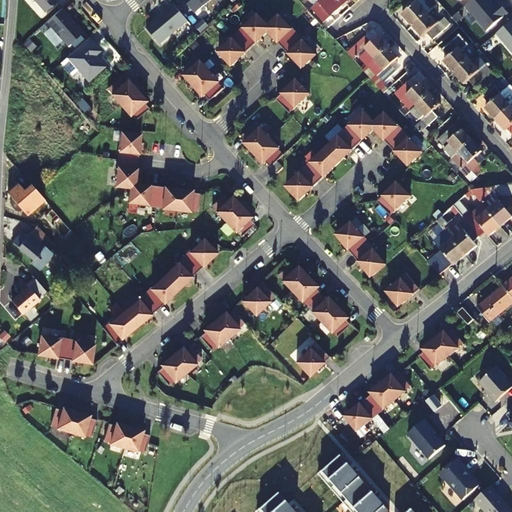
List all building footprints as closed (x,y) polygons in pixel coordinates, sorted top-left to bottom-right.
[(35,0),(46,12),(58,2),(56,0),(35,0)] [(183,0),(195,13),(211,0),(183,0)] [(311,10),(323,24),(345,4),(342,0),(317,0),(320,3),(311,10)] [(417,2),(402,15),(412,27),(439,3),(436,0),(432,0),(427,5),(421,0),(420,0),(418,2),(417,2)] [(489,0),(472,0),(465,6),(487,32),(508,14),(499,3),(495,6),(489,0)] [(160,45),(188,21),(174,3),(167,9),(168,10),(146,28),(160,45)] [(444,9),(439,3),(412,27),(422,38),(427,34),(433,40),(450,24),(445,18),(443,20),(438,14),(444,9)] [(63,8),(47,22),(69,46),(85,32),(63,8)] [(268,32),(269,26),(265,23),(258,15),(252,22),(251,21),(237,33),(252,48),(268,32)] [(284,49),(299,35),(287,22),(286,23),(279,16),(269,26),(268,32),(284,49)] [(511,21),(496,34),(511,52),(511,21)] [(374,30),(366,37),(372,43),(379,36),(374,30)] [(252,48),(237,33),(224,45),(226,47),(219,53),(232,67),(252,48)] [(284,49),(303,69),(316,56),(310,49),(311,48),(299,35),(284,49)] [(379,36),(372,43),(366,37),(347,53),(354,60),(358,57),(365,65),(361,69),(363,71),(389,47),(379,36)] [(454,73),(469,60),(462,52),(469,46),(460,36),(442,51),(448,58),(444,62),(454,73)] [(32,38),(26,43),(32,50),(38,46),(32,38)] [(90,38),(68,57),(89,81),(106,67),(98,58),(97,59),(95,57),(101,51),(90,38)] [(363,71),(384,94),(388,90),(383,84),(397,72),(391,65),(399,58),(389,47),(363,71)] [(194,87),(211,72),(201,62),(196,57),(182,69),(187,74),(185,76),(194,87)] [(480,59),(473,64),(469,60),(454,73),(464,85),(468,81),(475,88),(492,72),(480,59)] [(220,83),(211,72),(194,87),(204,97),(206,96),(210,101),(224,89),(219,84),(220,83)] [(501,74),(492,82),(497,87),(484,99),(489,105),(485,109),(495,120),(511,105),(511,94),(501,82),(504,79),(504,78),(501,74)] [(126,82),(122,76),(108,88),(113,94),(112,94),(121,105),(138,91),(128,80),(126,82)] [(415,76),(407,83),(414,90),(421,83),(415,76)] [(310,95),(297,81),(277,100),(290,114),(310,95)] [(411,112),(431,94),(421,83),(414,90),(407,83),(395,94),(411,112)] [(147,102),(138,91),(121,105),(131,116),(132,115),(136,121),(150,109),(145,103),(147,102)] [(438,117),(433,112),(441,105),(431,94),(411,112),(418,121),(420,119),(423,122),(415,129),(426,140),(430,137),(431,135),(426,129),(438,117)] [(511,105),(495,120),(505,132),(507,130),(511,135),(511,105)] [(374,130),(374,124),(364,113),(358,120),(357,119),(344,131),(358,146),(374,130)] [(390,147),(405,133),(393,120),(392,121),(385,114),(374,124),(374,130),(390,147)] [(254,154),(270,139),(261,129),(260,130),(255,124),(242,137),(247,142),(245,144),(254,154)] [(438,140),(446,149),(444,151),(452,159),(472,141),(462,130),(455,136),(449,130),(438,140)] [(358,146),(344,131),(331,143),(332,144),(325,150),(338,164),(358,146)] [(138,161),(141,134),(122,132),(121,142),(120,141),(118,159),(138,161)] [(417,146),(405,133),(390,147),(408,167),(423,154),(416,147),(417,146)] [(280,150),(270,139),(254,154),(264,164),(266,163),(271,168),(278,162),(284,156),(279,150),(280,150)] [(480,154),(482,152),(472,141),(452,159),(461,169),(460,171),(466,177),(486,160),(480,154)] [(319,183),(338,164),(325,150),(319,156),(318,155),(305,168),(319,183)] [(452,159),(444,151),(439,154),(447,163),(452,159)] [(136,184),(138,161),(118,159),(116,177),(117,177),(116,186),(131,188),(136,184)] [(277,174),(284,168),(278,162),(271,168),(277,174)] [(319,183),(305,168),(292,180),(293,181),(286,187),(299,202),(319,183)] [(45,200),(36,190),(32,185),(24,191),(18,184),(8,194),(11,198),(10,200),(10,201),(11,204),(12,207),(14,209),(19,212),(21,210),(26,215),(45,200)] [(156,207),(158,186),(136,184),(131,188),(129,203),(147,205),(146,206),(156,207)] [(397,184),(377,203),(390,217),(411,198),(397,184)] [(177,210),(179,189),(158,186),(156,207),(163,208),(163,209),(177,210)] [(500,195),(494,187),(471,190),(473,194),(483,205),(500,227),(511,217),(497,198),(500,195)] [(193,190),(179,189),(177,210),(191,212),(191,211),(198,212),(200,194),(193,193),(193,190)] [(226,222),(242,207),(232,197),(230,199),(225,194),(212,206),(217,211),(216,212),(226,222)] [(454,206),(479,237),(485,233),(489,236),(500,227),(483,205),(471,215),(459,201),(454,206)] [(454,206),(437,222),(444,230),(447,234),(452,240),(465,256),(477,246),(474,242),(479,237),(454,206)] [(252,218),(242,207),(226,222),(236,233),(237,232),(242,237),(253,226),(255,225),(250,220),(252,218)] [(45,217),(63,238),(70,231),(52,210),(45,217)] [(354,257),(370,243),(358,230),(357,231),(351,224),(336,236),(354,257)] [(58,249),(52,243),(47,248),(40,242),(46,236),(37,226),(28,237),(22,232),(17,237),(5,226),(3,234),(34,260),(30,264),(39,272),(58,249)] [(447,234),(444,230),(434,238),(437,242),(447,234)] [(198,272),(217,253),(204,239),(197,246),(196,245),(183,257),(198,272)] [(465,256),(452,240),(447,244),(444,240),(438,246),(440,249),(453,265),(465,256)] [(371,278),(386,265),(380,259),(381,257),(370,243),(354,257),(371,278)] [(198,272),(183,257),(170,269),(171,270),(165,276),(178,290),(198,272)] [(292,291),(308,277),(298,266),(296,268),(291,263),(289,264),(278,275),(283,281),(282,281),(292,291)] [(420,290),(407,274),(392,286),(393,287),(386,293),(399,308),(420,290)] [(178,290),(165,276),(159,283),(158,281),(144,294),(157,310),(178,290)] [(307,307),(320,294),(315,289),(317,287),(308,277),(292,291),(301,302),(302,301),(307,307)] [(46,291),(34,278),(27,284),(28,286),(11,301),(22,314),(40,299),(38,297),(46,291)] [(511,297),(511,279),(503,287),(511,297)] [(275,296),(262,283),(242,302),(255,316),(275,296)] [(511,303),(511,297),(503,287),(478,308),(489,322),(511,303)] [(157,310),(144,294),(130,306),(131,307),(124,312),(136,327),(157,310)] [(321,323),(337,308),(327,298),(325,300),(320,294),(307,307),(312,312),(312,313),(321,323)] [(347,318),(337,308),(321,323),(331,333),(332,332),(337,338),(350,325),(345,320),(347,318)] [(465,308),(458,312),(466,325),(473,322),(465,308)] [(244,324),(233,310),(227,315),(226,313),(215,321),(228,338),(239,329),(244,324)] [(136,327),(124,312),(117,318),(116,317),(102,328),(115,344),(136,327)] [(228,338),(215,321),(204,330),(205,333),(200,337),(211,351),(217,346),(217,347),(228,338)] [(463,344),(452,330),(446,335),(444,332),(433,341),(447,358),(458,349),(463,344)] [(64,359),(68,339),(50,336),(50,338),(41,336),(38,355),(64,359)] [(91,364),(95,345),(85,343),(86,342),(68,339),(64,359),(91,364)] [(447,358),(433,341),(423,350),(424,352),(419,357),(430,371),(436,366),(436,367),(447,358)] [(302,356),(296,363),(309,377),(329,358),(315,343),(302,356)] [(201,359),(190,345),(184,350),(182,348),(172,356),(185,373),(196,365),(196,364),(201,359)] [(185,373),(172,356),(161,365),(162,368),(157,372),(159,375),(168,386),(174,381),(174,382),(185,373)] [(495,403),(511,387),(496,368),(479,382),(490,394),(488,395),(495,403)] [(405,391),(411,387),(399,373),(393,378),(392,376),(381,384),(395,401),(405,392),(405,391)] [(395,401),(381,384),(370,393),(371,395),(366,400),(378,415),(395,401)] [(378,415),(366,400),(345,417),(357,432),(378,415)] [(70,433),(76,412),(63,408),(62,410),(55,408),(50,426),(57,427),(57,429),(70,433)] [(90,416),(76,412),(70,433),(84,436),(84,435),(91,438),(96,420),(89,418),(90,416)] [(425,420),(408,434),(429,459),(445,445),(439,437),(438,438),(434,434),(436,433),(425,420)] [(115,426),(108,424),(103,441),(110,443),(110,444),(124,448),(130,427),(116,423),(115,426)] [(147,445),(150,435),(142,434),(143,431),(130,427),(124,448),(137,452),(137,451),(145,453),(147,445)] [(467,469),(457,458),(439,474),(462,500),(479,485),(470,475),(468,474),(465,470),(467,469)] [(511,511),(511,510),(490,486),(474,500),(484,511),(511,511)]
